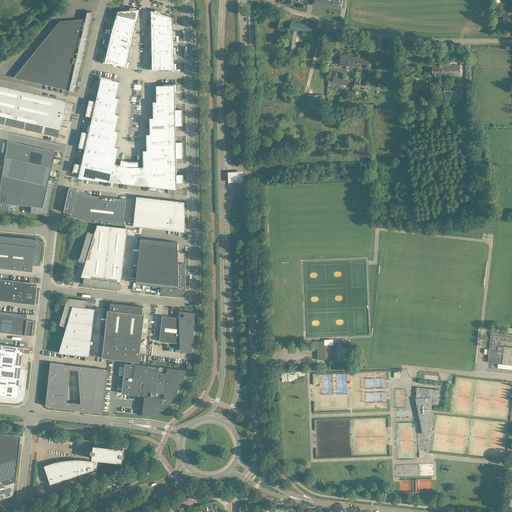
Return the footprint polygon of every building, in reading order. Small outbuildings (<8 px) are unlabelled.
[(313,0),(312,5),(341,9),(342,0),(313,0)] [(118,11),(117,15),(127,17),(138,19),(140,9),(136,9),(136,7),(130,8),(130,11),(124,12),(124,10),(118,11)] [(152,20),(162,20),(173,20),(172,16),(167,15),(166,16),(160,14),(161,11),(155,9),(155,11),(151,10),(152,20)] [(25,63),(21,79),(75,92),(77,86),(76,86),(77,81),(78,81),(92,17),(92,11),(87,12),(85,19),(79,19),(73,27),(67,23),(61,30),(56,25),(25,63)] [(511,11),(503,13),(503,15),(504,20),(511,19),(511,11)] [(110,30),(112,30),(123,33),(127,17),(117,15),(116,18),(117,19),(116,25),(112,24),(110,30)] [(127,17),(123,33),(134,35),(136,36),(137,30),(134,29),(135,23),(137,23),(138,19),(127,17)] [(150,37),(152,37),(163,37),(162,20),(152,20),(152,24),(153,24),(153,31),(150,31),(150,37)] [(162,20),(163,37),(174,37),(176,37),(175,30),(172,30),(171,24),(173,24),(173,20),(162,20)] [(288,42),(287,51),(294,52),(296,42),(295,42),(297,32),(300,32),(311,34),(311,30),(312,25),(291,21),(290,26),(289,30),(290,30),(288,42)] [(107,46),(109,46),(119,49),(123,33),(112,30),(112,34),(113,34),(112,40),(108,40),(107,46)] [(123,33),(119,49),(130,51),(132,52),(133,45),(130,45),(132,38),(133,39),(134,35),(123,33)] [(150,53),(152,53),(163,53),(163,37),(152,37),(152,41),(154,41),(154,47),(150,47),(150,53)] [(163,37),(163,53),(174,53),(176,53),(176,47),(173,47),(173,40),(174,40),(174,37),(163,37)] [(111,63),(116,64),(119,49),(109,46),(108,50),(109,50),(108,56),(105,55),(103,61),(111,63)] [(119,49),(116,64),(121,65),(121,66),(128,67),(130,61),(127,60),(128,54),(129,55),(130,51),(119,49)] [(163,53),(152,53),(152,57),(154,57),(154,63),(151,63),(151,70),(158,69),(164,69),(163,53)] [(174,53),(163,53),(164,69),(169,69),(177,69),(176,63),(173,63),(173,56),(174,56),(174,53)] [(339,64),(359,67),(360,62),(359,62),(359,58),(341,55),(339,64)] [(370,76),(371,69),(370,69),(372,59),(359,58),(359,62),(360,62),(359,67),(368,68),(367,75),(370,76)] [(432,75),(444,75),(444,72),(442,72),(442,65),(432,65),(432,75)] [(444,72),(444,75),(460,75),(460,65),(442,65),(442,72),(444,72)] [(328,82),(347,85),(348,78),(329,75),(328,82)] [(99,89),(98,93),(116,97),(118,88),(120,81),(112,80),(100,77),(99,83),(102,83),(101,88),(100,90),(99,89)] [(69,121),(72,107),(73,103),(66,101),(66,100),(0,85),(0,124),(58,137),(58,136),(58,137),(53,136),(57,118),(69,121)] [(156,85),(157,101),(157,102),(175,101),(175,97),(174,97),(174,91),(177,91),(176,85),(164,85),(156,85)] [(445,93),(455,93),(455,85),(445,85),(445,89),(443,89),(443,91),(445,91),(445,93)] [(455,93),(445,93),(445,97),(449,97),(449,99),(453,99),(453,98),(463,98),(463,93),(463,85),(455,85),(455,93)] [(88,105),(87,108),(116,114),(120,98),(116,97),(98,93),(96,101),(91,100),(89,99),(88,105)] [(324,107),(323,95),(306,95),(306,107),(324,107)] [(157,101),(153,101),(153,118),(183,117),(183,115),(182,109),(181,109),(175,109),(175,104),(175,101),(157,102),(157,101)] [(87,109),(86,115),(87,116),(93,117),(91,125),(116,131),(116,130),(119,114),(116,114),(87,108),(87,109)] [(153,118),(150,118),(150,134),(176,134),(176,125),(181,125),(183,125),(183,119),(183,117),(153,118)] [(81,137),(80,139),(116,147),(119,131),(116,130),(116,131),(91,125),(89,133),(84,131),(82,131),(81,137)] [(150,134),(147,134),(147,150),(147,151),(183,150),(183,148),(183,141),(181,142),(176,142),(176,134),(150,134)] [(80,141),(78,147),(80,147),(85,148),(83,156),(115,164),(116,163),(119,148),(116,147),(80,139),(80,141)] [(30,212),(44,214),(47,214),(54,187),(47,185),(55,150),(44,148),(43,151),(17,145),(18,142),(7,140),(0,185),(0,209),(8,210),(8,203),(31,205),(30,212)] [(147,150),(143,150),(144,166),(144,167),(177,166),(176,158),(182,158),(183,158),(183,152),(183,150),(147,151),(147,150)] [(235,155),(231,160),(237,166),(242,161),(235,155)] [(79,178),(128,183),(130,161),(122,159),(120,165),(116,163),(115,164),(83,156),(82,164),(76,163),(75,169),(74,169),(73,172),(73,171),(80,172),(79,178)] [(130,161),(128,183),(177,189),(177,182),(184,182),(184,184),(184,180),(182,180),(182,174),(177,174),(177,166),(144,167),(144,166),(139,166),(139,161),(130,161)] [(243,170),(228,171),(228,181),(243,180),(243,170)] [(69,187),(64,211),(71,213),(71,216),(80,218),(88,220),(123,224),(126,199),(93,195),(77,190),(77,189),(76,190),(70,188),(70,187),(69,187)] [(185,231),(172,230),(173,224),(185,225),(184,214),(183,214),(184,202),(184,201),(137,196),(133,226),(185,231)] [(81,277),(84,277),(83,284),(118,288),(118,287),(117,287),(118,284),(120,284),(120,281),(122,281),(128,228),(97,224),(95,234),(88,232),(80,258),(83,259),(83,261),(84,261),(86,262),(81,277)] [(0,267),(21,270),(31,271),(32,265),(32,264),(39,265),(41,246),(41,245),(41,244),(41,243),(41,242),(40,242),(40,241),(39,240),(38,240),(38,239),(37,239),(36,239),(35,238),(0,235),(0,267)] [(141,238),(136,283),(161,286),(160,293),(179,295),(180,295),(182,294),(183,294),(184,293),(184,288),(186,289),(185,252),(178,252),(178,242),(141,238)] [(30,287),(30,282),(0,278),(0,300),(27,303),(27,304),(28,304),(28,302),(30,303),(30,304),(35,304),(36,288),(30,287)] [(59,352),(89,356),(95,308),(85,307),(86,300),(87,300),(68,298),(60,324),(67,326),(59,352)] [(137,306),(137,305),(111,303),(110,310),(108,309),(102,357),(139,361),(145,313),(143,313),(143,306),(141,306),(141,307),(137,306)] [(0,331),(31,335),(33,320),(26,319),(26,314),(0,311),(0,331)] [(180,351),(192,352),(194,337),(194,312),(185,311),(185,312),(188,312),(187,318),(185,318),(179,318),(179,317),(162,315),(160,341),(176,343),(176,341),(180,341),(180,343),(180,351)] [(511,334),(491,332),(489,349),(497,350),(497,345),(501,346),(501,343),(498,342),(498,340),(511,341),(511,334)] [(0,343),(0,400),(4,402),(5,399),(10,399),(10,400),(11,400),(11,399),(16,400),(17,400),(21,400),(16,393),(16,390),(17,390),(17,389),(18,389),(18,388),(17,388),(17,387),(16,387),(22,387),(22,385),(25,386),(27,369),(28,358),(21,357),(23,347),(0,343)] [(343,344),(324,345),(324,344),(317,344),(317,350),(318,360),(339,359),(340,362),(349,361),(349,345),(343,345),(343,344)] [(488,362),(502,364),(504,346),(501,346),(497,345),(497,350),(489,349),(488,362)] [(511,347),(504,346),(502,364),(511,365),(511,347)] [(51,407),(66,408),(71,365),(51,362),(46,405),(48,406),(51,407)] [(144,402),(142,415),(144,415),(146,415),(148,415),(150,414),(152,414),(153,413),(155,413),(157,412),(159,411),(160,411),(162,409),(163,409),(165,408),(167,406),(168,405),(169,404),(170,403),(171,402),(172,401),(173,400),(174,399),(175,398),(176,396),(176,395),(177,393),(188,370),(125,363),(122,393),(145,396),(144,402)] [(83,406),(83,410),(103,413),(108,369),(80,366),(79,370),(80,370),(81,370),(80,381),(82,381),(81,392),(83,392),(81,406),(82,406),(83,406)] [(511,381),(511,375),(486,372),(485,378),(511,381)] [(437,404),(438,397),(439,389),(417,387),(416,394),(416,398),(416,399),(418,406),(420,406),(423,420),(430,420),(431,403),(434,404),(437,404)] [(0,432),(0,497),(2,496),(3,498),(11,496),(11,495),(12,495),(12,494),(13,494),(13,493),(13,492),(14,492),(14,491),(20,435),(0,432)] [(53,463),(45,465),(51,483),(94,469),(94,467),(99,468),(100,459),(122,461),(123,456),(124,456),(124,454),(123,454),(124,448),(94,445),(93,450),(89,450),(88,460),(86,460),(81,459),(76,459),(71,460),(67,460),(63,460),(57,462),(53,463)]
